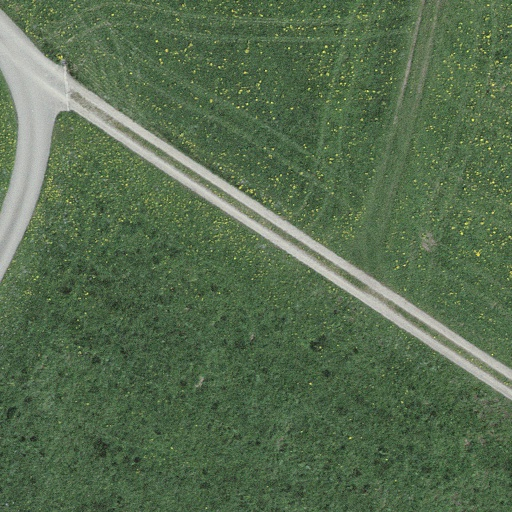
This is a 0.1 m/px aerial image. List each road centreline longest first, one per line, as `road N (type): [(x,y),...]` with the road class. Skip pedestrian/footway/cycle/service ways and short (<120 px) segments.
road 1 (track): [(511,378),(45,94)]
road 2 (track): [(361,284),(431,0)]
road 3 (track): [(0,229),(45,94)]
